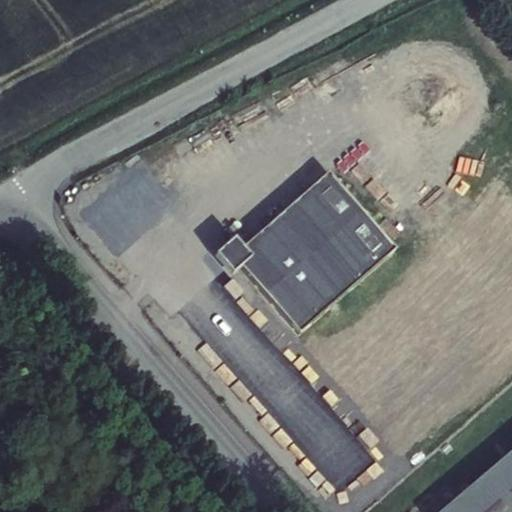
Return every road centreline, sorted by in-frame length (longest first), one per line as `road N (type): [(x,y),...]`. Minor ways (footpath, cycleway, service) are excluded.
road 1 (unclassified): [(8,218),(43,175),(367,0)]
road 2 (tertiary): [(8,218),(36,230),(70,262),(285,511)]
